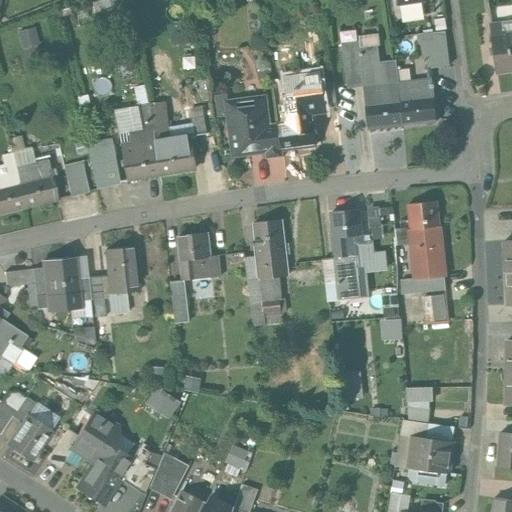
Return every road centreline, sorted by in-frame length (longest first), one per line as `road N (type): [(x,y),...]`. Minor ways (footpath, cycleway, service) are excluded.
road 1 (residential): [(0,247),(241,198),(475,173)]
road 2 (residential): [(474,511),(482,438),(475,173)]
